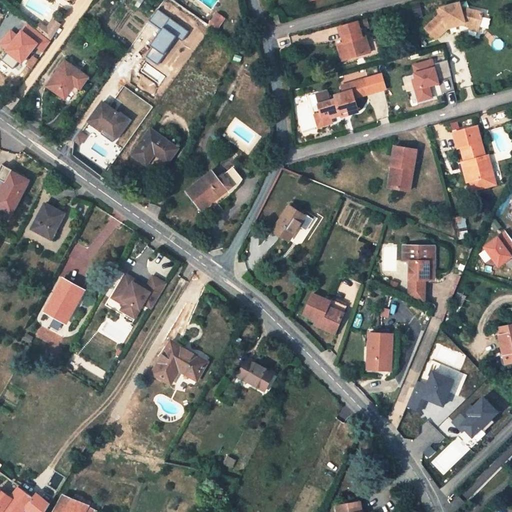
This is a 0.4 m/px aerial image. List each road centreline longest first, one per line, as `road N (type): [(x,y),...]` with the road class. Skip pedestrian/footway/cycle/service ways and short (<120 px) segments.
road 1 (residential): [(217,275),(257,304),(387,435),(433,511)]
road 2 (residential): [(0,114),(217,275)]
road 3 (residential): [(277,161),(511,100)]
road 4 (residential): [(385,0),(261,36)]
road 5 (residential): [(217,275),(277,161)]
road 6 (residential): [(277,161),(261,36)]
